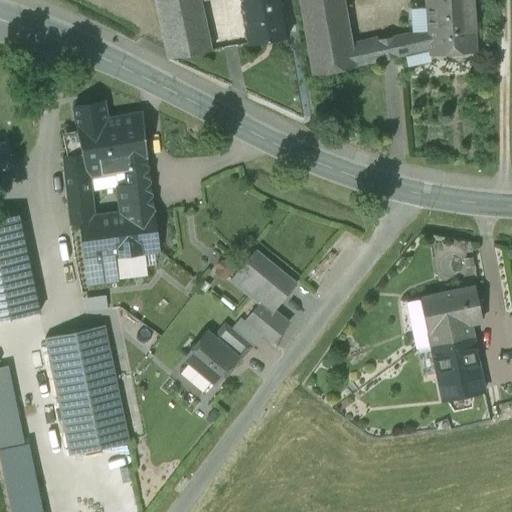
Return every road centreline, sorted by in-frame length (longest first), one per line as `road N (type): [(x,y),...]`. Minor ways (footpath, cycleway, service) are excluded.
road 1 (tertiary): [(403,193),(297,157),(123,68),(0,21)]
road 2 (residential): [(176,511),(393,228),(403,193)]
